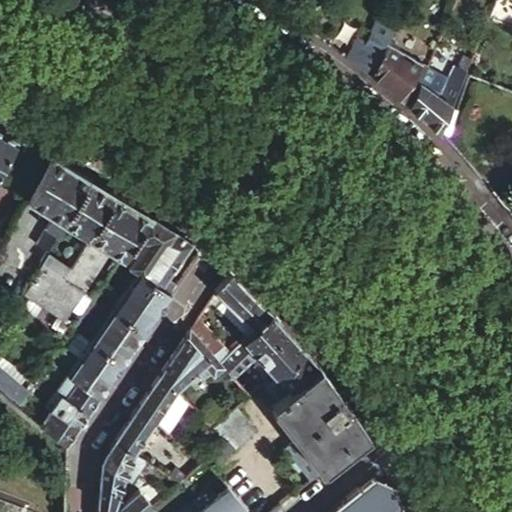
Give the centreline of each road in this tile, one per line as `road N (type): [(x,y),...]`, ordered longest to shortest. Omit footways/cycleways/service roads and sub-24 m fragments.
road 1 (primary): [(511,400),(436,288),(353,195),(256,113),(44,0)]
road 2 (unclassified): [(511,274),(415,151),(336,86),(202,0)]
road 3 (primary): [(260,206),(378,319),(430,397),(489,511)]
road 4 (residential): [(80,485),(90,441),(222,246),(260,206)]
road 5 (primary): [(0,50),(194,157),(260,206)]
road 6 (residential): [(297,511),(404,428)]
